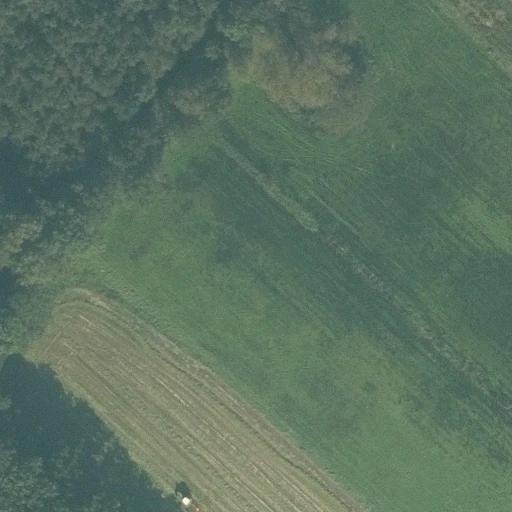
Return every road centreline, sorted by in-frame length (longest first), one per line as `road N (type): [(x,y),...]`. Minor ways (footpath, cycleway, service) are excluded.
road 1 (track): [(48,208),(227,0)]
road 2 (track): [(0,270),(48,208),(0,170)]
